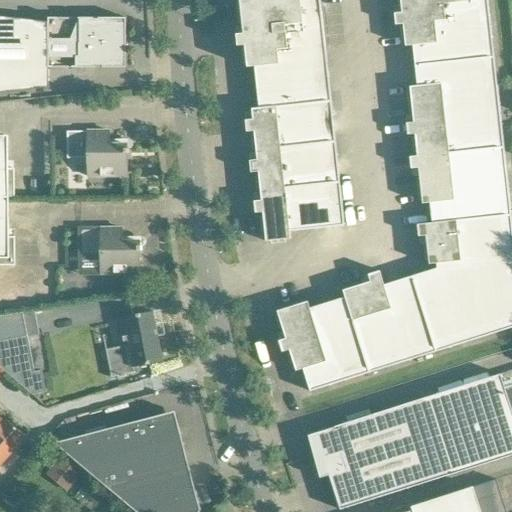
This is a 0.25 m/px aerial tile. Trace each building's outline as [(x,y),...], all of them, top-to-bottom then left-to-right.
[(252,109),(331,101),(320,0),(240,0),(244,33),(236,34),(238,46),(245,45),(247,67),(255,67),(259,108),(252,109)] [(413,45),(415,66),(494,57),(487,0),(400,0),(402,12),(395,13),(396,25),(403,24),(406,46),(413,45)] [(0,92),(49,87),(49,68),(126,68),(126,18),(48,18),(48,22),(0,16),(0,92)] [(494,57),(415,66),(418,86),(410,87),(414,122),(407,123),(408,135),(415,134),(418,156),(418,157),(504,148),(494,57)] [(331,101),(252,109),(253,119),(246,120),(247,132),(254,131),(257,150),(335,142),(331,101)] [(109,131),(100,131),(67,131),(67,159),(87,158),(88,176),(128,176),(127,153),(129,153),(129,149),(127,149),(127,144),(109,145),(109,131)] [(0,136),(0,197),(5,197),(5,198),(13,197),(12,168),(5,168),(5,136),(0,136)] [(335,142),(257,150),(258,160),(250,161),(251,172),(259,172),(261,191),(340,182),(335,142)] [(418,157),(418,156),(410,157),(411,169),(419,168),(423,203),(430,203),(433,223),(433,224),(511,215),(504,148),(418,157)] [(340,182),(261,191),(262,200),(254,201),(256,213),(263,212),(266,241),(290,238),(289,231),(344,225),(340,182)] [(5,197),(0,197),(0,265),(13,266),(13,237),(6,237),(5,198),(5,197)] [(437,268),(412,276),(436,352),(511,327),(511,222),(511,215),(433,224),(433,223),(418,225),(419,236),(426,236),(429,264),(437,263),(437,268)] [(113,228),(80,229),(80,256),(101,256),(101,274),(140,273),(140,251),(142,251),(142,246),(140,246),(140,242),(113,242),(113,228)] [(343,290),(345,297),(346,297),(370,373),(436,352),(412,276),(384,285),(380,271),(368,274),(371,282),(343,290)] [(303,369),(310,391),(370,373),(346,297),(345,297),(310,309),(308,301),(278,311),(286,339),(279,341),(283,352),(290,350),(296,371),(303,369)] [(116,319),(122,347),(129,346),(133,368),(163,362),(153,311),(116,319)] [(23,312),(0,316),(0,366),(32,395),(46,392),(42,372),(48,370),(41,333),(28,336),(23,313),(23,312)] [(511,411),(500,375),(443,392),(308,435),(320,478),(329,475),(340,510),(449,475),(511,455),(511,411)] [(174,412),(54,443),(136,511),(199,511),(200,511),(194,485),(192,486),(178,433),(180,433),(174,412)] [(0,466),(26,437),(6,420),(4,422),(0,417),(0,466)] [(84,471),(62,454),(46,474),(68,491),(84,471)] [(473,486),(411,506),(413,510),(413,511),(507,511),(496,479),(473,486)]
